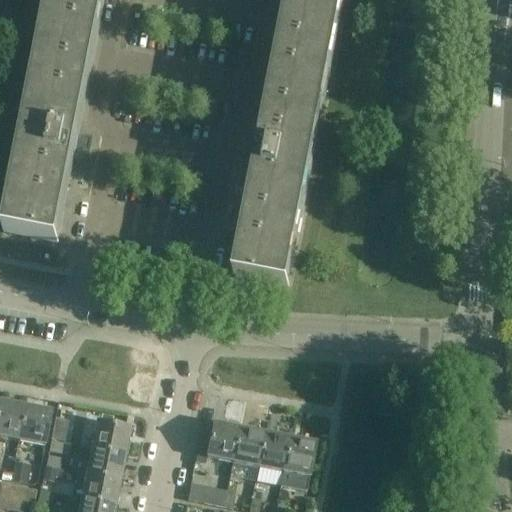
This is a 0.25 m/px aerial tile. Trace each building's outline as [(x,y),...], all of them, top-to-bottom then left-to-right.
[(52,244),(68,162),(75,163),(88,153),(91,141),(73,137),(99,0),(52,0),(7,235),(52,244)] [(261,175),(241,281),(286,289),(342,0),(295,0),(266,151),(248,147),(246,160),(254,174),(261,175)] [(0,403),(0,440),(18,444),(25,409),(0,403)] [(44,449),(51,414),(25,409),(18,444),(44,449)] [(55,422),(51,442),(64,444),(68,425),(67,424),(55,422)] [(129,432),(94,425),(89,451),(124,458),(129,432)] [(212,426),(206,461),(232,466),(239,431),(212,426)] [(239,431),(232,466),(257,471),(264,436),(239,431)] [(264,436),(257,471),(282,476),(289,441),(264,436)] [(289,441),(282,476),(308,481),(315,446),(289,441)] [(69,447),(50,444),(48,454),(67,458),(69,447)] [(84,476),(88,477),(119,483),(124,458),(89,451),(84,476)] [(14,464),(10,484),(27,488),(27,487),(31,468),(14,464)] [(42,477),(41,482),(55,485),(56,480),(65,481),(66,474),(57,472),(58,471),(44,468),(42,477)] [(79,501),(83,502),(114,508),(119,483),(88,477),(84,476),(79,501)] [(0,486),(0,510),(6,511),(11,488),(0,486)] [(190,486),(186,503),(196,505),(206,507),(209,493),(209,490),(190,486)] [(11,488),(6,511),(18,511),(23,491),(11,488)] [(23,491),(18,511),(31,511),(35,493),(23,491)] [(39,493),(38,503),(51,505),(53,496),(39,493)] [(225,497),(222,510),(230,511),(231,511),(234,499),(225,497)] [(77,511),(113,511),(114,508),(83,502),(79,501),(77,511)] [(251,502),(248,511),(258,511),(260,504),(251,502)]
